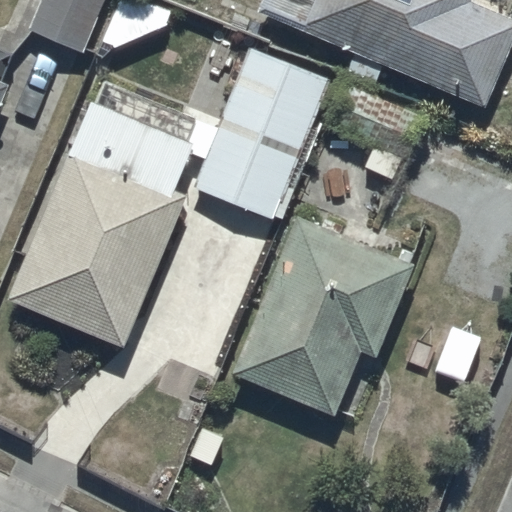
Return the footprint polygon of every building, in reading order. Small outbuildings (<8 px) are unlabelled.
[(37,0),(29,22),(81,44),(99,0),(37,0)] [(257,0),(256,2),(485,102),(511,35),(511,12),(483,0),(257,0)] [(89,93),(6,290),(121,339),(187,185),(176,180),(190,147),(207,154),(195,182),(280,218),(296,181),(284,176),(328,72),(250,39),(217,118),(106,71),(96,96),(89,93)] [(0,97),(10,75),(0,70),(0,97)] [(299,207),(233,366),(334,408),(362,343),(373,348),(413,256),(299,207)]
